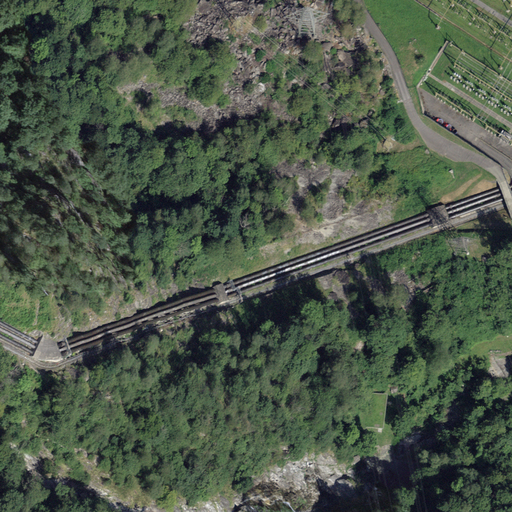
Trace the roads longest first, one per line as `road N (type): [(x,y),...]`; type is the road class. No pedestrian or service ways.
road 1 (unclassified): [(356,0),(422,130),(495,172),(511,207)]
road 2 (track): [(511,486),(392,464),(389,404)]
